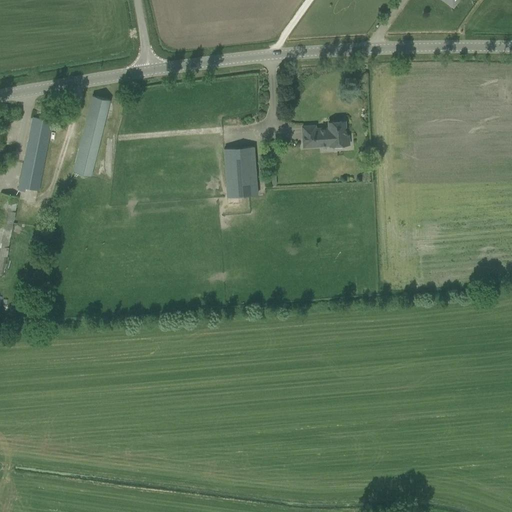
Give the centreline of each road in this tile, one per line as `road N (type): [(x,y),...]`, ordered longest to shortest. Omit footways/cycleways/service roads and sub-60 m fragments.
road 1 (tertiary): [(145,66),(235,55),(511,50)]
road 2 (tertiary): [(0,91),(145,66)]
